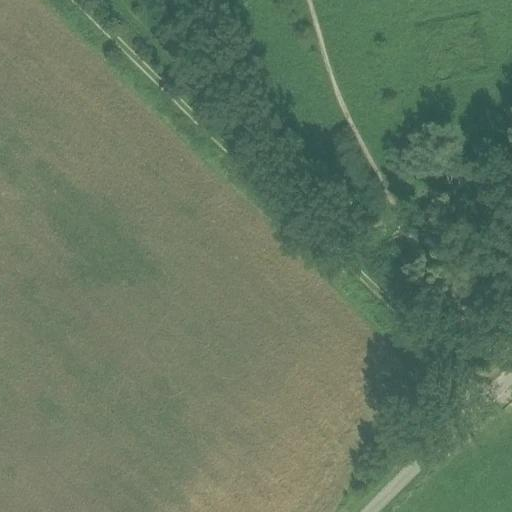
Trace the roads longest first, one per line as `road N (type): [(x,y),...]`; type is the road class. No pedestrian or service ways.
road 1 (track): [(490,397),(72,0)]
road 2 (unclassified): [(371,511),(511,377)]
